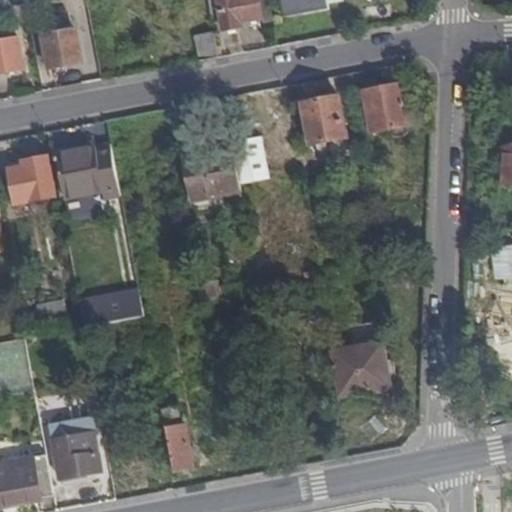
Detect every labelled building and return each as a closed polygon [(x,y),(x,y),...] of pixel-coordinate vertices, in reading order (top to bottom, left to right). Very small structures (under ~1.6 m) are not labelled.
[(264,25),(274,23),(270,0),(216,0),(223,35),(244,31),(244,25),(264,21),(264,25)] [(328,11),(325,0),(281,0),(285,19),(328,11)] [(343,0),(325,0),(328,11),(345,7),(343,0)] [(78,33),(43,39),(49,71),(83,66),(78,33)] [(219,62),(214,36),(196,40),(201,65),(219,62)] [(0,76),(26,72),(21,41),(0,44),(0,76)] [(401,88),(364,95),(373,134),(409,127),(401,88)] [(340,100),(303,107),(311,147),(348,140),(340,100)] [(266,135),(242,139),(249,182),(273,179),(266,135)] [(112,148),(54,159),(62,199),(120,188),(112,148)] [(243,195),(235,149),(185,158),(193,204),(243,195)] [(511,249),(511,150),(502,151),(503,186),(511,185),(511,231),(509,231),(509,250),(511,249)] [(24,168),(9,171),(16,207),(55,199),(48,159),(23,164),(24,168)] [(291,229),(292,260),(309,260),(309,205),(272,206),(272,229),(291,229)] [(219,284),(198,288),(202,307),(255,297),(254,288),(240,291),(239,287),(220,291),(219,284)] [(83,314),(85,329),(144,318),(140,295),(110,300),(112,308),(83,314)] [(142,330),(123,334),(125,349),(146,345),(142,330)] [(383,345),(334,353),(341,398),(390,390),(383,345)] [(178,411),(162,413),(175,477),(196,473),(188,428),(181,430),(178,411)] [(76,440),(55,444),(61,482),(103,474),(99,455),(80,459),(76,440)] [(55,501),(47,457),(0,466),(0,503),(1,511),(55,501)]
